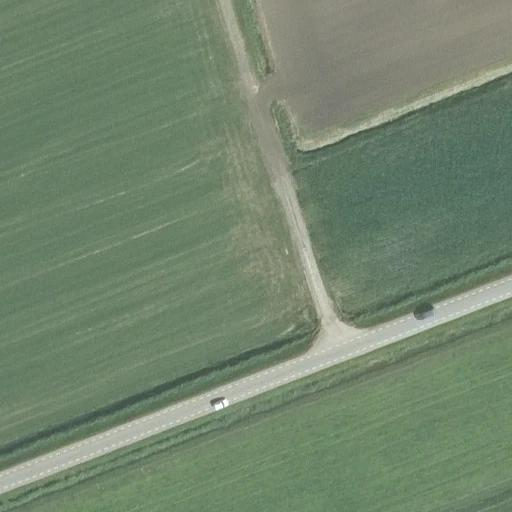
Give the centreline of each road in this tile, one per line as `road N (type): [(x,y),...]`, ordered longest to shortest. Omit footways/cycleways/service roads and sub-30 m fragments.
road 1 (tertiary): [(0,481),(511,283)]
road 2 (track): [(336,350),(232,0)]
